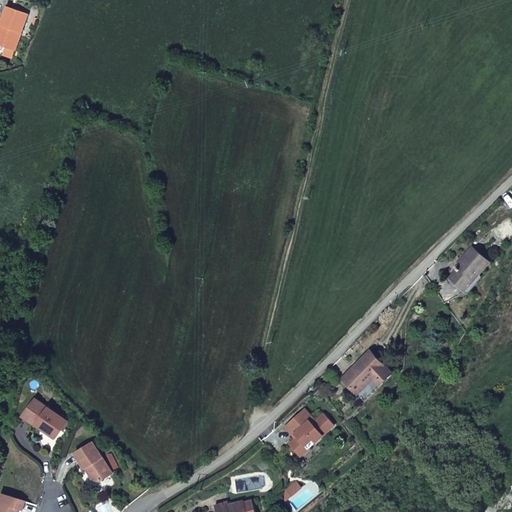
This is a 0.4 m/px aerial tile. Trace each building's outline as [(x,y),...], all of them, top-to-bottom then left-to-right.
[(3,6),(0,14),(0,46),(2,47),(12,50),(25,13),(3,6)] [(0,56),(8,60),(12,50),(2,47),(0,53),(0,56)] [(491,263),(473,247),(464,257),(467,259),(450,278),(466,291),(491,263)] [(379,386),(392,373),(370,351),(343,379),(359,395),(373,380),(379,386)] [(365,401),(379,386),(373,380),(359,395),(365,401)] [(56,425),(61,429),(68,420),(37,397),(24,415),(48,431),(52,426),(56,425)] [(315,421),(304,409),(285,426),(293,436),(295,434),(297,437),(289,444),(297,453),(312,439),(315,442),(334,425),(324,414),(315,421)] [(56,436),(61,429),(56,425),(52,426),(48,431),(56,436)] [(312,439),(297,453),(300,456),(315,442),(312,439)] [(112,474),(93,443),(75,454),(85,470),(88,468),(92,479),(100,481),(112,474)] [(23,510),(26,501),(2,493),(0,500),(0,511),(18,511),(19,508),(23,510)] [(224,503),(215,505),(216,511),(255,511),(253,500),(229,505),(224,506),(224,503)]
